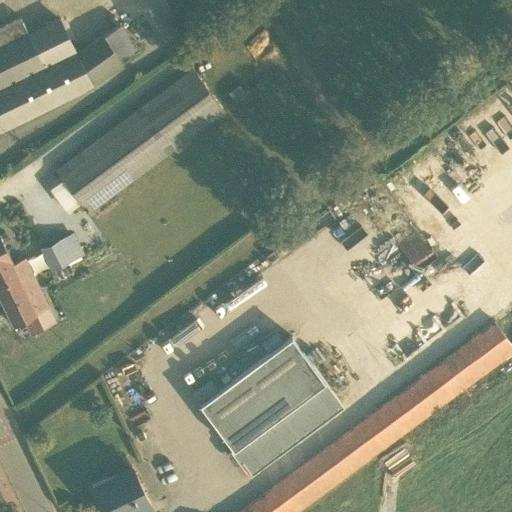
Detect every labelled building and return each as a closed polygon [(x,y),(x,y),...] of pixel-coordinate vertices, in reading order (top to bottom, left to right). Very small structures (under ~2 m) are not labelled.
[(91,83),(121,61),(138,49),(120,24),(103,36),(101,34),(76,52),(61,21),(28,38),(18,19),(0,27),(0,128),(91,84),(91,83)] [(224,111),(192,67),(55,169),(87,212),(224,111)] [(50,269),(83,253),(73,232),(40,247),(50,269)] [(0,297),(14,326),(51,308),(26,256),(17,261),(13,263),(0,234),(0,297)] [(417,242),(398,257),(404,266),(424,250),(417,242)] [(389,256),(364,265),(379,304),(404,295),(389,256)] [(296,511),(511,352),(511,343),(495,320),(236,511),(296,511)] [(251,473),(343,405),(290,335),(199,403),(232,448),(230,449),(240,463),(242,461),(251,473)] [(136,511),(151,505),(131,467),(92,485),(100,501),(107,497),(111,506),(108,507),(110,511),(136,511)]
